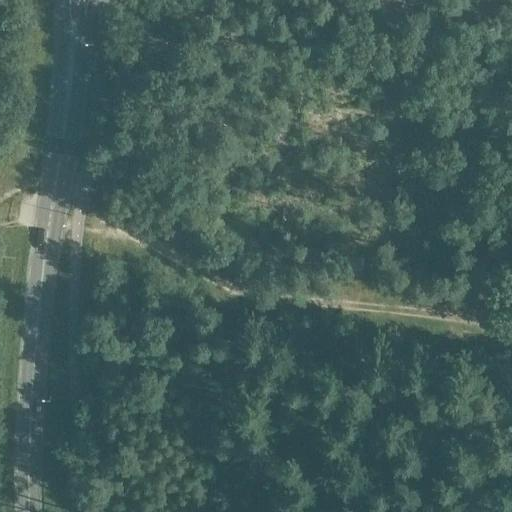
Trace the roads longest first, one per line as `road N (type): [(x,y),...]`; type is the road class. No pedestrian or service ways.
road 1 (secondary): [(30,511),(35,319),(70,77)]
road 2 (track): [(511,326),(266,298),(219,282)]
road 3 (track): [(419,58),(511,215)]
road 4 (track): [(219,282),(81,201)]
